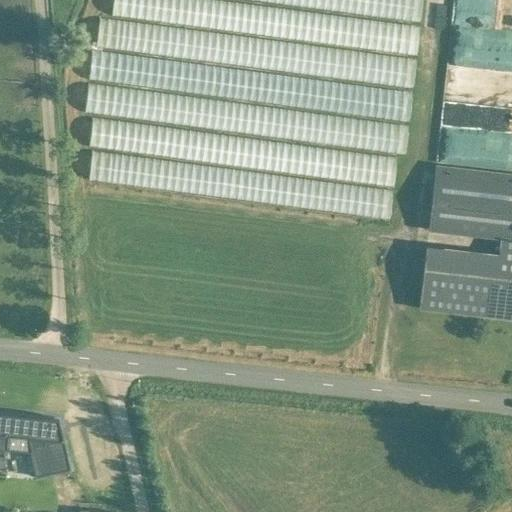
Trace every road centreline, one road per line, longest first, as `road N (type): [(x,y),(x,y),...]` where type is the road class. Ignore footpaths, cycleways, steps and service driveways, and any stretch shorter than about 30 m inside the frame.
road 1 (tertiary): [(100,363),(511,406)]
road 2 (unknown): [(100,363),(69,329),(57,298),(28,0)]
road 3 (unclassified): [(100,363),(139,511)]
